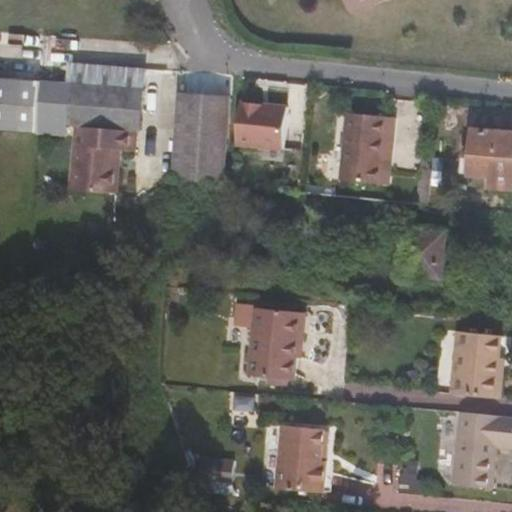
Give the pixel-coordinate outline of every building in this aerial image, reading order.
[(96,74),(97,60),(23,54),(22,68),(96,74)] [(0,117),(8,118),(9,110),(22,111),(17,168),(69,172),(71,145),(67,145),(68,133),(88,135),(89,116),(92,116),(96,74),(22,68),(0,66),(0,117)] [(212,101),(161,99),(159,183),(209,188),(212,101)] [(274,109),(227,104),(223,146),(269,151),(274,109)] [(338,186),(379,190),(384,124),(345,120),(338,186)] [(384,124),(379,190),(387,191),(393,124),(384,124)] [(511,141),(480,140),(476,183),(495,185),(495,191),(511,193),(511,141)] [(413,229),(408,276),(447,279),(451,233),(413,229)] [(296,382),(298,361),(299,347),(304,347),(306,318),(257,314),(251,379),(296,382)] [(459,335),(455,392),(507,397),(508,374),(504,373),(504,361),(505,339),(459,335)] [(511,416),(469,412),(461,485),(500,488),(504,447),(511,446),(511,416)] [(291,427),(287,486),(331,491),(333,462),(328,462),(330,431),(291,427)] [(236,482),(237,456),(204,455),(203,480),(236,482)]
